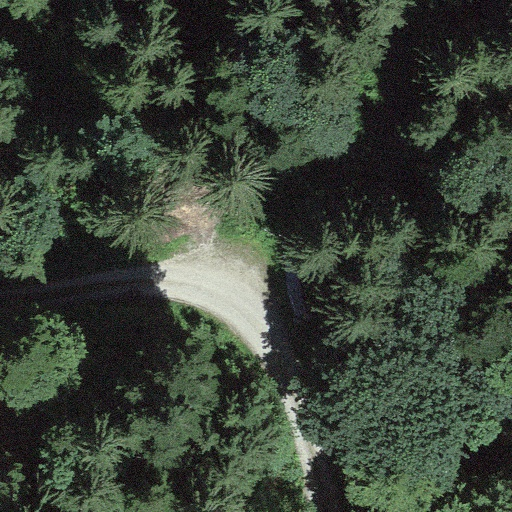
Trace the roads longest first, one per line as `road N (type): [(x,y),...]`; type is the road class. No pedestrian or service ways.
road 1 (track): [(222,292),(265,327),(292,364),(333,511)]
road 2 (track): [(0,296),(108,281),(185,281),(222,292)]
